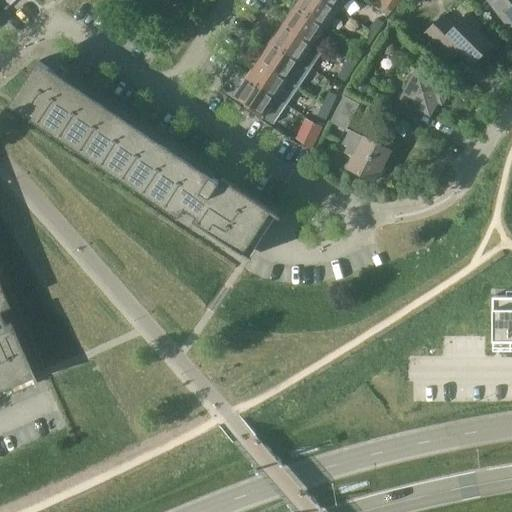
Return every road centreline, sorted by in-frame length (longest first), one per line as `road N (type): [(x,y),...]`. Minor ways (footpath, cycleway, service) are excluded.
road 1 (residential): [(172,101),(303,192),(363,222),(412,215),(449,198),(511,110)]
road 2 (primary): [(511,427),(360,459),(204,511)]
road 3 (residential): [(0,61),(36,29),(69,34),(172,101)]
road 4 (primary): [(362,511),(511,479)]
